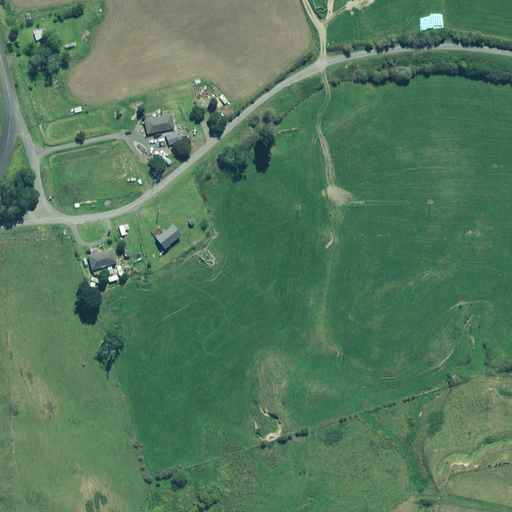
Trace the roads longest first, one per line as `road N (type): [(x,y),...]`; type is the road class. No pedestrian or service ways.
road 1 (residential): [(511,52),(406,46),(318,65),(272,89),(141,200),(74,219)]
road 2 (residential): [(74,219),(44,198),(23,131),(9,113)]
